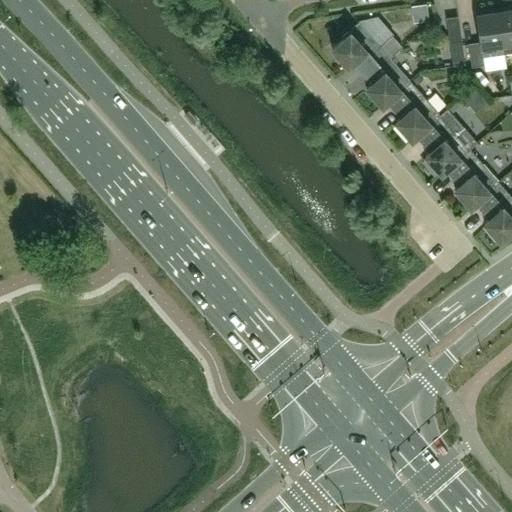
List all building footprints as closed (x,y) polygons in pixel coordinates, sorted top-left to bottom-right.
[(511,10),(499,13),(505,54),(511,53),(511,10)] [(485,65),(484,57),(505,54),(499,13),(477,16),(481,42),(468,43),(472,67),(485,65)] [(354,62),(367,78),(391,58),(403,47),(393,36),(381,46),(359,22),(342,37),(343,38),(332,48),(348,67),(354,62)] [(465,64),(462,40),(450,42),(453,66),(465,64)] [(388,101),(411,81),(391,58),(367,78),(372,83),(366,88),(383,106),(388,102),(388,101)] [(417,135),(440,115),(411,81),(388,101),(388,102),(401,117),(396,121),(412,140),(417,135)] [(417,135),(431,150),(425,155),(442,174),(447,169),(447,168),(470,148),(477,142),(447,108),(440,115),(417,135)] [(476,202),(499,182),(470,148),(447,168),(447,169),(460,184),(455,189),(471,208),(476,203),(476,202)] [(511,196),(499,182),(476,202),(476,203),(490,218),(484,223),(500,241),(511,231),(511,196)]
